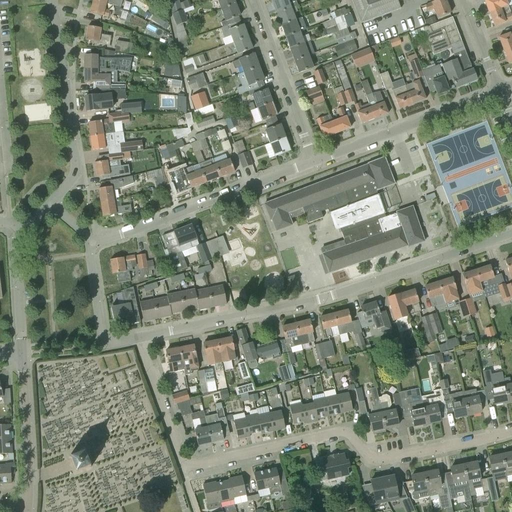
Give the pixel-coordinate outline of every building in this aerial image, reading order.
[(106,3),(95,0),(92,0),(90,13),(107,17),(109,11),(104,10),(106,3)] [(174,0),(169,2),(172,14),(181,11),(178,0),(174,0)] [(216,0),(221,10),(235,4),(233,0),(216,0)] [(276,0),(272,2),(276,14),(295,7),(297,6),(295,1),(288,3),(287,0),(276,0)] [(339,4),(338,0),(332,0),(323,4),(325,9),(328,8),(339,4)] [(351,0),(360,24),(385,14),(380,0),(351,0)] [(380,0),(385,14),(400,9),(397,0),(380,0)] [(425,5),(428,12),(434,9),(437,18),(450,13),(445,0),(437,0),(431,2),(432,3),(425,5)] [(483,0),(489,13),(508,6),(505,0),(483,0)] [(220,23),(222,28),(240,21),(238,17),(240,16),(235,4),(221,10),(225,21),(220,23)] [(341,8),(343,15),(344,16),(350,14),(347,5),(341,8)] [(508,6),(489,13),(494,27),(511,19),(511,18),(510,12),(508,6)] [(122,10),(116,7),(114,14),(120,16),(122,10)] [(276,14),(281,26),(295,20),(292,13),(297,12),(295,7),(276,14)] [(149,19),(161,27),(166,18),(155,11),(149,19)] [(172,14),(176,26),(182,24),(186,22),(182,11),(181,11),(172,14)] [(327,35),(346,28),(348,28),(346,23),(353,21),(350,14),(344,16),(343,15),(322,23),(327,35)] [(461,41),(452,17),(442,21),(427,27),(427,26),(422,28),(433,55),(451,48),(450,46),(452,45),(461,41)] [(281,26),(285,37),(299,32),(295,20),(281,26)] [(230,36),(233,42),(247,37),(243,25),(241,26),(240,21),(222,28),(220,28),(224,39),(230,36)] [(175,26),(178,43),(185,41),(185,40),(194,37),(191,32),(188,33),(189,36),(187,37),(182,24),(176,26),(175,26)] [(105,45),(104,50),(109,51),(111,51),(112,46),(109,45),(110,36),(100,35),(101,29),(88,26),(85,40),(98,43),(98,44),(105,45)] [(346,28),(327,35),(327,36),(326,37),(328,43),(326,43),(328,48),(353,40),(350,34),(349,34),(346,28)] [(285,37),(289,49),(304,44),(301,37),(305,36),(303,30),(299,32),(285,37)] [(511,32),(498,38),(503,51),(511,47),(511,32)] [(247,37),(233,42),(237,54),(252,49),(247,37)] [(168,38),(165,45),(171,48),(173,43),(172,40),(168,38)] [(334,47),(337,58),(357,51),(353,40),(334,47)] [(115,51),(127,53),(128,43),(116,41),(115,47),(115,51)] [(185,41),(178,43),(179,49),(187,46),(185,41)] [(289,49),(294,61),(308,56),(314,53),(309,42),(304,44),(289,49)] [(511,47),(503,51),(508,64),(511,62),(511,47)] [(374,60),(369,48),(350,56),(355,67),(374,60)] [(476,80),(464,50),(451,55),(453,61),(441,65),(446,78),(447,80),(453,78),(454,82),(453,83),(454,85),(455,84),(456,88),(476,80)] [(182,62),(184,67),(183,67),(185,74),(197,70),(196,67),(205,63),(202,54),(182,62)] [(241,67),(243,73),(259,67),(254,54),(232,62),(234,69),(241,67)] [(409,63),(415,80),(423,77),(415,54),(409,56),(411,62),(409,63)] [(84,55),(84,69),(97,69),(105,70),(105,62),(110,62),(109,70),(117,71),(129,73),(131,59),(105,59),(97,58),(97,55),(84,55)] [(308,56),(294,61),(298,73),(313,68),(308,56)] [(344,92),(343,92),(348,104),(355,101),(351,90),(340,60),(334,62),(344,92)] [(172,65),(170,77),(180,76),(178,66),(172,65)] [(422,71),(430,93),(430,91),(435,89),(437,95),(439,94),(440,96),(446,94),(445,92),(448,91),(443,77),(434,81),(432,76),(441,73),(438,65),(422,71)] [(246,87),(247,91),(263,86),(261,81),(263,80),(259,67),(243,73),(248,86),(246,87)] [(116,83),(117,71),(109,70),(106,70),(105,70),(97,69),(84,69),(84,83),(94,83),(95,83),(95,87),(105,87),(105,90),(125,90),(125,83),(116,83)] [(313,72),(317,85),(324,82),(320,70),(313,72)] [(379,75),(386,91),(393,88),(387,72),(379,75)] [(188,86),(189,85),(196,83),(198,89),(206,85),(202,73),(186,79),(188,86)] [(418,81),(405,86),(412,105),(425,99),(418,81)] [(272,103),(267,90),(265,90),(263,86),(247,91),(249,96),(252,95),(256,108),(272,103)] [(412,105),(405,86),(397,89),(392,91),(399,110),(412,105)] [(341,87),(334,89),(336,95),(343,92),(341,87)] [(306,94),(309,102),(322,97),(319,89),(306,94)] [(348,104),(343,92),(336,95),(340,107),(348,104)] [(369,104),(374,119),(387,114),(380,95),(373,98),(371,94),(366,96),(369,104)] [(85,97),(86,111),(109,109),(108,101),(99,102),(98,95),(85,97)] [(207,99),(193,105),(195,111),(209,106),(207,99)] [(140,103),(120,105),(121,113),(121,115),(128,115),(141,113),(140,103)] [(277,116),(272,103),(256,108),(261,121),(265,120),(266,125),(276,121),(275,116),(277,116)] [(374,119),(369,104),(361,107),(360,103),(354,105),(361,124),(374,119)] [(206,107),(194,111),(195,118),(214,111),(211,105),(206,107)] [(340,119),(332,122),(336,133),(350,128),(342,108),(337,110),(340,119)] [(121,113),(108,115),(109,120),(109,123),(113,123),(121,122),(121,124),(129,123),(128,115),(121,115),(121,113)] [(336,133),(332,122),(329,115),(316,120),(323,138),(336,133)] [(195,122),(198,129),(215,122),(212,116),(195,122)] [(234,116),(225,119),(229,130),(238,127),(234,116)] [(98,122),(88,123),(90,137),(115,133),(113,123),(109,123),(109,120),(98,122)] [(265,131),(270,144),(285,138),(280,125),(278,126),(276,121),(266,125),(268,129),(265,131)] [(210,130),(202,133),(204,139),(212,135),(210,130)] [(115,133),(90,137),(92,151),(102,149),(110,148),(116,147),(116,142),(124,141),(123,133),(117,133),(115,133)] [(204,139),(202,133),(194,136),(197,142),(190,144),(194,153),(207,148),(204,139)] [(285,138),(270,144),(264,146),(269,159),(290,151),(285,138)] [(181,141),(173,144),(175,150),(183,147),(181,141)] [(233,143),(238,155),(246,152),(242,141),(233,143)] [(142,143),(119,146),(120,153),(122,153),(129,152),(143,151),(142,143)] [(168,153),(175,150),(173,144),(166,146),(160,149),(160,151),(162,155),(163,158),(169,156),(168,153)] [(114,154),(113,153),(108,154),(109,162),(123,160),(123,159),(130,158),(129,152),(122,153),(120,153),(119,153),(114,154)] [(237,156),(242,169),(252,165),(247,152),(246,152),(237,156)] [(385,218),(382,208),(376,191),(382,189),(394,184),(394,183),(384,158),(368,164),(368,165),(264,204),(264,205),(267,214),(270,220),(271,219),(276,232),(292,225),(289,218),(294,216),(294,218),(304,214),(307,224),(323,218),(321,212),(328,209),(335,230),(340,229),(346,246),(322,254),(325,264),(329,273),(393,251),(408,246),(408,247),(424,242),(412,207),(396,213),(396,214),(391,216),(385,218)] [(198,164),(200,171),(205,183),(219,178),(215,165),(212,159),(198,164)] [(229,160),(215,165),(219,178),(234,172),(229,160)] [(104,161),(94,163),(96,177),(101,176),(101,179),(129,174),(128,165),(124,166),(113,167),(108,168),(107,161),(104,161)] [(183,170),(186,176),(191,189),(205,183),(200,171),(194,173),(191,167),(183,170)] [(98,189),(100,203),(113,201),(112,191),(133,183),(132,176),(115,180),(109,181),(110,187),(98,189)] [(186,176),(171,182),(176,194),(191,189),(186,176)] [(162,178),(154,180),(157,189),(165,187),(162,178)] [(113,201),(100,203),(102,217),(115,215),(131,212),(130,205),(114,207),(113,201)] [(191,225),(173,232),(180,252),(181,252),(196,247),(202,263),(212,260),(206,243),(198,245),(196,240),(197,240),(191,225)] [(180,252),(173,232),(161,236),(163,240),(167,249),(163,251),(172,273),(186,268),(181,252),(180,252)] [(222,236),(206,243),(212,260),(229,253),(222,236)] [(154,270),(152,260),(146,262),(144,254),(137,256),(140,275),(149,274),(148,271),(154,270)] [(132,271),(131,267),(135,266),(135,262),(134,256),(110,260),(112,274),(116,273),(118,283),(130,281),(128,271),(132,271)] [(489,266),(475,270),(482,292),(482,294),(490,292),(489,289),(496,287),(489,266)] [(482,292),(475,270),(462,274),(469,296),(482,292)] [(295,277),(287,280),(289,287),(290,287),(293,294),(300,292),(298,284),(295,277)] [(451,278),(438,282),(442,295),(445,304),(458,299),(455,290),(451,278)] [(442,295),(438,282),(424,287),(431,308),(437,306),(434,297),(442,295)] [(502,300),(509,298),(504,286),(505,286),(504,284),(497,286),(502,300)] [(222,286),(208,289),(212,307),(226,305),(222,286)] [(123,305),(111,308),(114,320),(126,317),(128,325),(140,322),(133,287),(120,291),(123,305)] [(208,289),(195,292),(198,308),(198,310),(212,307),(208,289)] [(194,290),(180,292),(184,311),(198,308),(195,292),(194,292),(194,290)] [(414,290),(400,294),(404,307),(411,305),(414,314),(421,312),(414,290)] [(167,297),(170,314),(171,314),(184,311),(180,292),(167,295),(167,297)] [(404,307),(400,294),(387,299),(394,320),(407,316),(404,307)] [(167,297),(153,300),(157,319),(171,316),(171,314),(170,314),(167,297)] [(476,313),(471,298),(465,300),(470,315),(476,313)] [(157,319),(153,300),(139,303),(143,322),(157,319)] [(470,315),(465,300),(458,302),(463,318),(470,315)] [(391,331),(389,325),(385,312),(379,314),(375,302),(360,307),(364,321),(372,318),(375,331),(379,329),(381,334),(391,331)] [(347,310),(334,314),(339,336),(353,333),(347,310)] [(339,336),(334,314),(320,317),(326,340),(339,336)] [(436,314),(428,316),(434,335),(442,333),(436,314)] [(434,335),(428,316),(420,319),(428,342),(435,340),(434,335)] [(309,320),(295,324),(299,339),(306,338),(308,344),(315,343),(312,330),(309,320)] [(295,324),(282,327),(284,337),(287,350),(291,349),(293,348),(301,346),(299,339),(295,324)] [(236,332),(246,362),(247,362),(248,367),(251,368),(255,367),(256,365),(254,359),(262,357),(263,360),(272,357),(272,359),(280,357),(275,342),(259,347),(258,345),(254,346),(253,343),(248,345),(246,339),(247,339),(244,329),(236,332)] [(365,350),(361,333),(354,335),(359,352),(365,350)] [(231,338),(217,341),(221,363),(234,360),(235,362),(238,361),(236,352),(234,353),(233,351),(231,338)] [(221,363),(217,341),(203,343),(207,365),(221,363)] [(320,344),(321,344),(324,355),(336,352),(333,341),(320,344)] [(445,343),(438,346),(440,353),(447,350),(445,343)] [(321,371),(325,370),(327,370),(323,356),(324,355),(321,344),(320,344),(314,345),(321,371)] [(391,346),(390,347),(394,363),(404,360),(400,344),(395,345),(391,346)] [(179,348),(184,370),(185,375),(192,374),(191,372),(198,370),(193,345),(179,348)] [(176,371),(184,370),(179,348),(165,351),(168,364),(170,373),(176,372),(176,371)] [(292,352),(283,355),(286,367),(287,366),(288,372),(293,371),(291,365),(295,364),(292,352)] [(244,363),(237,365),(240,379),(242,381),(249,378),(244,363)] [(212,369),(203,371),(207,393),(217,391),(212,369)] [(207,393),(203,371),(197,372),(201,394),(207,393)] [(480,376),(483,391),(484,391),(486,401),(493,399),(494,405),(507,402),(503,379),(488,382),(487,375),(480,376)] [(509,378),(503,379),(507,402),(511,400),(511,384),(510,385),(509,378)] [(439,381),(440,390),(443,403),(444,405),(451,403),(454,418),(467,415),(463,392),(448,395),(447,388),(448,388),(446,380),(439,381)] [(384,429),(378,398),(376,388),(370,389),(373,406),(372,407),(373,415),(368,416),(371,432),(372,432),(373,435),(380,433),(380,430),(384,429)] [(323,392),(324,399),(328,416),(340,414),(336,396),(335,389),(323,392)] [(229,398),(227,390),(219,392),(220,393),(221,399),(229,398)] [(434,391),(433,392),(434,394),(436,404),(443,403),(440,390),(434,391)] [(176,404),(176,405),(188,401),(189,400),(186,391),(171,396),(174,405),(176,404)] [(487,406),(486,401),(484,391),(483,391),(476,392),(476,396),(470,397),(469,391),(463,392),(467,415),(481,413),(479,408),(487,406)] [(348,393),(336,396),(340,414),(352,411),(348,393)] [(399,394),(401,406),(401,405),(403,417),(411,415),(413,427),(426,424),(422,401),(421,397),(420,396),(406,399),(405,393),(399,394)] [(394,407),(401,406),(399,394),(392,395),(394,407)] [(381,398),(378,398),(384,429),(398,426),(394,410),(387,411),(386,408),(389,407),(391,405),(389,397),(386,395),(382,396),(381,398)] [(208,401),(207,396),(201,398),(202,405),(209,404),(208,401)] [(312,401),(313,404),(316,419),(317,419),(328,416),(324,399),(312,401)] [(439,421),(436,406),(429,408),(428,400),(422,401),(426,424),(439,421)] [(188,401),(176,405),(178,411),(189,407),(188,401)] [(357,402),(360,415),(366,413),(363,401),(357,402)] [(301,406),(302,406),(301,404),(289,407),(293,424),(305,422),(301,406)] [(313,404),(302,406),(301,406),(305,422),(305,424),(317,421),(317,419),(316,419),(313,404)] [(215,408),(217,419),(224,418),(221,407),(215,408)] [(244,417),(245,419),(249,434),(260,432),(257,417),(257,416),(257,414),(256,414),(255,410),(249,412),(249,416),(244,417)] [(210,443),(205,421),(204,417),(202,412),(202,411),(190,414),(198,446),(210,443)] [(281,411),(269,414),(273,431),(285,429),(281,411)] [(249,434),(245,419),(244,417),(243,413),(232,416),(232,415),(225,417),(226,421),(233,420),(235,430),(237,439),(249,437),(249,434)] [(269,414),(257,416),(257,417),(260,432),(261,434),(273,431),(269,414)] [(211,420),(205,421),(210,443),(223,440),(220,425),(212,426),(211,420)] [(0,439),(10,439),(9,432),(10,432),(10,425),(0,425),(0,439)] [(10,439),(0,439),(0,454),(6,454),(12,454),(11,447),(10,447),(10,439)] [(73,472),(76,473),(77,471),(88,467),(89,469),(90,468),(84,451),(84,450),(78,452),(79,454),(71,457),(69,456),(68,458),(70,459),(74,470),(73,472)] [(511,453),(502,455),(506,477),(511,475),(511,453)] [(324,466),(322,467),(323,473),(323,474),(325,474),(327,480),(338,477),(348,475),(346,468),(349,468),(347,461),(345,462),(343,455),(336,456),(335,455),(330,456),(330,458),(322,459),(324,466)] [(495,490),(493,480),(506,477),(502,455),(488,458),(491,468),(492,474),(492,477),(486,479),(489,491),(494,490),(495,490)] [(482,488),(480,480),(479,478),(478,472),(476,463),(463,466),(469,493),(468,493),(469,497),(475,496),(474,489),(482,488)] [(5,466),(0,465),(0,484),(3,484),(3,483),(10,483),(10,484),(11,484),(10,475),(14,475),(14,464),(5,464),(5,466)] [(463,466),(450,468),(453,484),(460,482),(464,502),(470,501),(469,497),(468,493),(469,493),(463,466)] [(264,471),(268,489),(270,496),(281,494),(281,495),(289,493),(285,480),(279,481),(276,469),(264,471)] [(447,485),(446,484),(444,474),(438,475),(437,471),(435,471),(435,470),(430,471),(430,473),(424,474),(429,497),(437,495),(440,509),(446,508),(451,507),(450,499),(449,499),(446,485),(447,485)] [(257,491),(268,489),(264,471),(253,474),(257,491)] [(429,497),(424,474),(418,475),(417,474),(412,475),(412,476),(411,477),(412,481),(406,483),(407,487),(409,492),(408,492),(410,494),(411,499),(414,501),(418,500),(419,499),(429,497)] [(407,498),(401,485),(396,486),(394,476),(389,477),(388,475),(381,476),(386,502),(397,500),(398,500),(407,498)] [(228,480),(228,481),(229,481),(233,498),(246,495),(241,476),(228,480)] [(386,502),(381,476),(375,478),(375,480),(370,481),(372,491),(364,493),(368,506),(375,505),(375,504),(386,502)] [(483,492),(489,491),(486,479),(480,480),(482,488),(483,492)] [(233,498),(229,481),(228,481),(222,483),(216,484),(220,501),(219,501),(221,508),(234,505),(233,498)] [(216,484),(216,482),(202,485),(206,504),(219,501),(220,501),(216,484)] [(453,484),(447,485),(446,485),(449,499),(450,499),(456,498),(453,486),(453,484)] [(281,503),(283,510),(291,508),(289,500),(281,503)]
